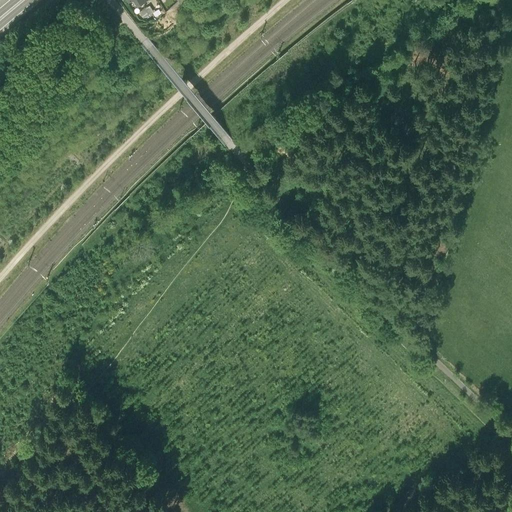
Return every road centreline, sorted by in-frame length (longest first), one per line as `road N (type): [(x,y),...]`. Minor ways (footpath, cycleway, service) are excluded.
road 1 (track): [(292,0),(116,156),(0,280)]
road 2 (track): [(511,432),(228,143)]
road 3 (track): [(109,0),(228,143)]
